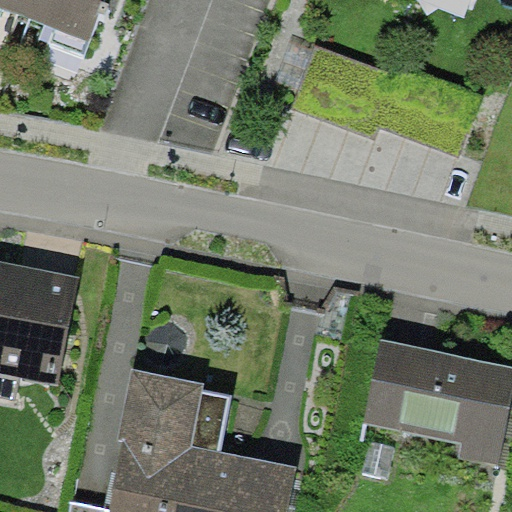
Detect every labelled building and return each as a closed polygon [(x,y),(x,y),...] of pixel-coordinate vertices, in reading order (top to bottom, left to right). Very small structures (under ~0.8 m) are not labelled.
[(106,0),(0,0),(0,11),(53,30),(91,44),(106,0)] [(317,49),(294,111),(375,141),(381,125),(460,154),(481,95),(392,62),(387,75),(317,49)] [(82,282),(0,265),(0,401),(17,405),(22,377),(62,385),(82,282)] [(511,430),(511,372),(385,348),(369,428),(464,447),(461,461),(504,470),(511,430)] [(207,390),(137,377),(112,511),(111,511),(293,511),(301,471),(224,457),(234,402),(206,396),(207,390)]
